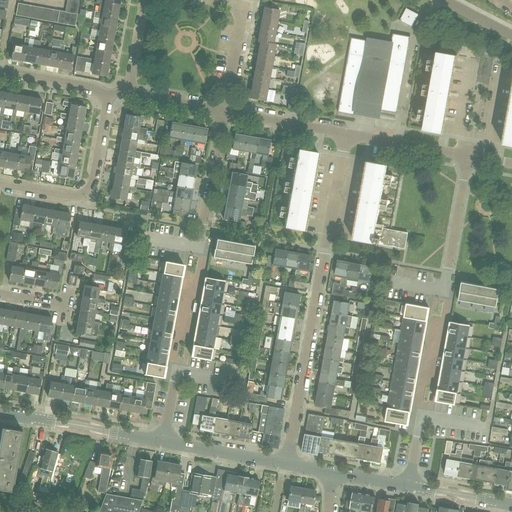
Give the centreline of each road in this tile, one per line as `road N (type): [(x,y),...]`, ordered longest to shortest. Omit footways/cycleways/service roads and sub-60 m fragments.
road 1 (residential): [(343,134),(286,464)]
road 2 (residential): [(162,442),(202,229)]
road 3 (residential): [(0,182),(85,192),(104,97)]
road 4 (unclassified): [(162,442),(0,413)]
road 5 (residential): [(447,303),(467,157)]
road 6 (residential): [(202,0),(241,7),(223,111)]
road 7 (residential): [(467,157),(343,134)]
road 8 (unclassified): [(286,464),(162,442)]
road 9 (residential): [(343,134),(223,111)]
